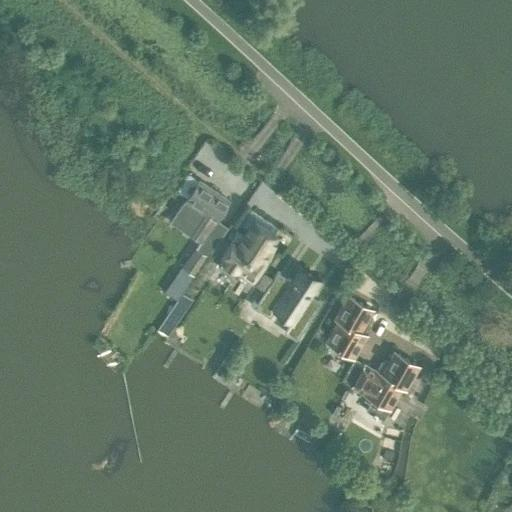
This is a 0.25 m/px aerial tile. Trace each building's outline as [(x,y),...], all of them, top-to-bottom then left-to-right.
[(199,179),(171,221),(200,240),(195,248),(206,256),(227,227),(215,219),(229,199),(199,179)] [(238,273),(254,284),(262,272),(276,251),(275,250),(269,246),(277,235),(253,219),(244,233),(239,230),(236,227),(227,241),(230,243),(216,264),(235,276),(238,273)] [(195,248),(177,273),(189,281),(206,256),(195,248)] [(254,300),(251,304),(269,315),(276,306),(292,317),(283,330),(296,339),(321,300),(309,293),(320,277),(298,263),(288,277),(277,270),(257,302),(254,300)] [(338,319),(326,340),(330,342),(327,346),(348,358),(350,354),(353,356),(366,333),(363,332),(369,320),(366,318),(372,308),(347,294),(334,316),(338,319)] [(350,383),(350,384),(366,393),(371,396),(368,400),(370,401),(369,402),(366,408),(372,412),(371,414),(374,416),(375,414),(383,418),(389,406),(402,385),(405,387),(418,364),(411,359),(393,350),(387,360),(384,358),(378,370),(375,368),(363,361),(350,383)] [(363,361),(354,356),(342,378),(350,383),(363,361)] [(378,459),(394,463),(400,441),(384,437),(378,459)] [(437,480),(443,461),(419,453),(413,472),(437,480)]
